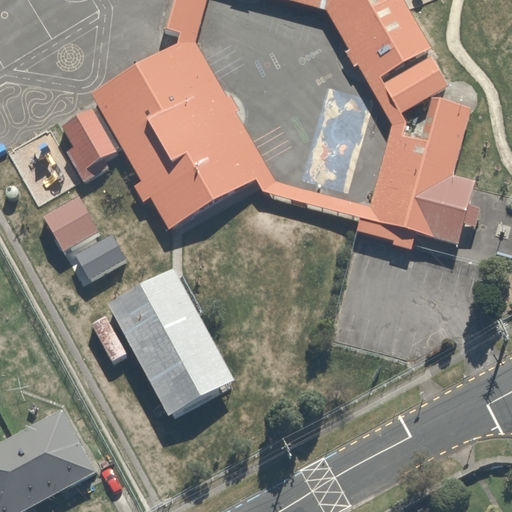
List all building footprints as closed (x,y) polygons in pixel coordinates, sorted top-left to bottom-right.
[(308,0),(264,0),(306,11),(308,0)] [(437,83),(390,0),(310,0),(377,117),(437,83)] [(255,170),(178,35),(70,96),(147,231),(255,170)] [(405,138),(383,131),(351,225),(450,258),(473,190),(458,185),(466,159),(444,151),(455,118),(416,105),(405,138)] [(105,231),(78,190),(41,214),(68,255),(105,231)] [(225,382),(160,266),(93,303),(158,419),(225,382)] [(0,511),(18,511),(98,470),(65,410),(0,444),(0,511)] [(511,511),(510,511),(506,511),(498,496),(465,511),(511,511)]
